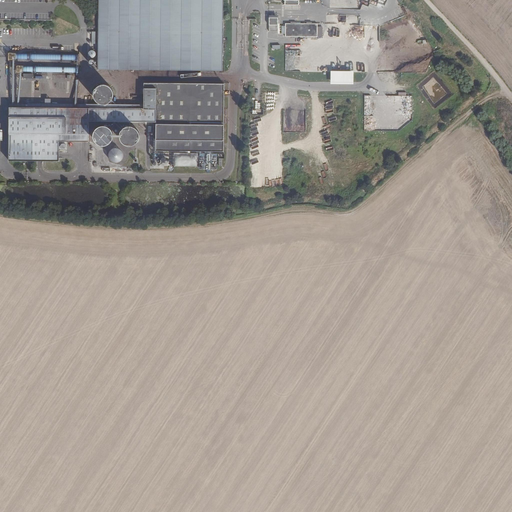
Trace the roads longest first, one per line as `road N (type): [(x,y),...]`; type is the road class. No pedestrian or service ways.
road 1 (track): [(494,77),(488,103),(366,207),(339,215),(284,210),(140,228),(0,216)]
road 2 (track): [(424,0),(511,96)]
